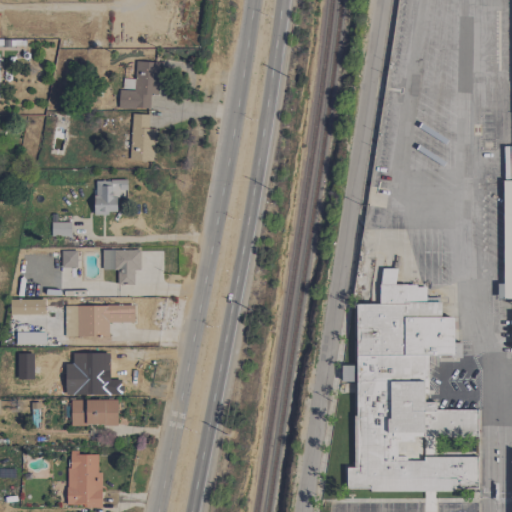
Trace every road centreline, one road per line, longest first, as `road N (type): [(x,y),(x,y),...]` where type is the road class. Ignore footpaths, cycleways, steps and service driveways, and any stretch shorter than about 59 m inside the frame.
road 1 (primary): [(251,0),(222,187),(153,511)]
road 2 (primary): [(190,511),(280,0)]
road 3 (residential): [(300,511),(376,0)]
